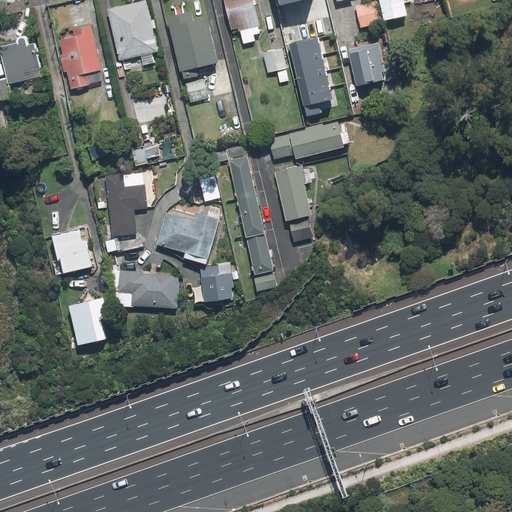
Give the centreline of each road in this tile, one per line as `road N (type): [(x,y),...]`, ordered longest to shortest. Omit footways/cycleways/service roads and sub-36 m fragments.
road 1 (motorway): [(0,488),(511,307)]
road 2 (motorway): [(511,352),(59,511)]
